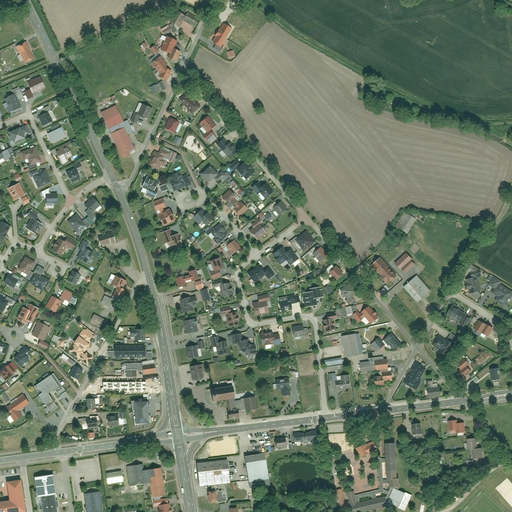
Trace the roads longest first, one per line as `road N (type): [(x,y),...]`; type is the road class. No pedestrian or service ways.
road 1 (residential): [(258,252),(243,264),(237,285),(244,312),(255,324),(306,317),(326,417)]
road 2 (residential): [(148,277),(94,364),(55,453)]
road 3 (secondary): [(110,173),(25,0)]
road 4 (residential): [(179,73),(304,217)]
road 5 (residential): [(304,217),(416,347)]
road 6 (secondary): [(176,437),(148,277)]
road 7 (tertiary): [(176,437),(326,417)]
road 8 (residential): [(121,195),(179,73)]
road 9 (residential): [(70,201),(30,118),(0,127)]
